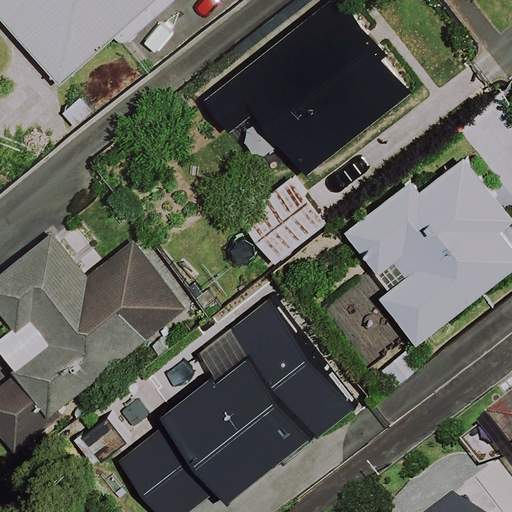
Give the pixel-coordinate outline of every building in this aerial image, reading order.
[(0,0),(0,13),(71,96),(185,0),(0,0)] [(413,90),(341,0),(332,0),(209,99),(234,130),(260,110),(310,172),(413,90)] [(511,217),(511,211),(468,154),(424,187),(418,178),(348,230),(387,281),(380,286),(420,340),(511,271),(511,238),(502,225),(511,217)] [(329,221),(293,177),(242,218),(278,262),(329,221)] [(0,299),(39,350),(19,366),(0,380),(0,439),(11,453),(66,411),(61,404),(187,306),(135,240),(92,273),(60,231),(0,276),(0,299)] [(222,381),(118,456),(158,511),(208,511),(354,408),(275,297),(200,351),(222,381)] [(511,400),(493,416),(511,438),(511,400)] [(499,511),(479,482),(433,511),(499,511)]
